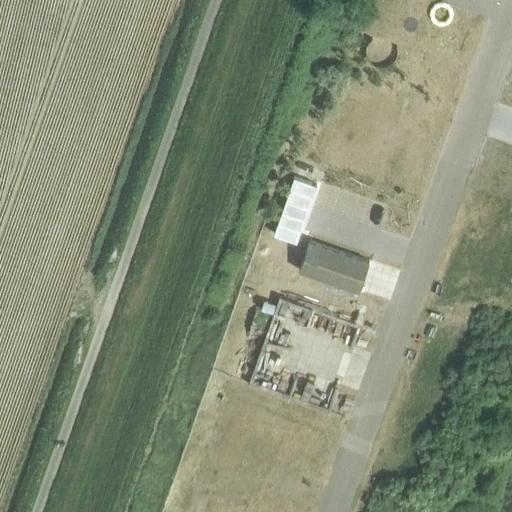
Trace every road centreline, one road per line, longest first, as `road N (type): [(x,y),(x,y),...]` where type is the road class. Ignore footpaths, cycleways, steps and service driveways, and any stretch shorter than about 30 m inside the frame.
road 1 (unclassified): [(329,511),(510,0)]
road 2 (unclassified): [(215,0),(37,511)]
